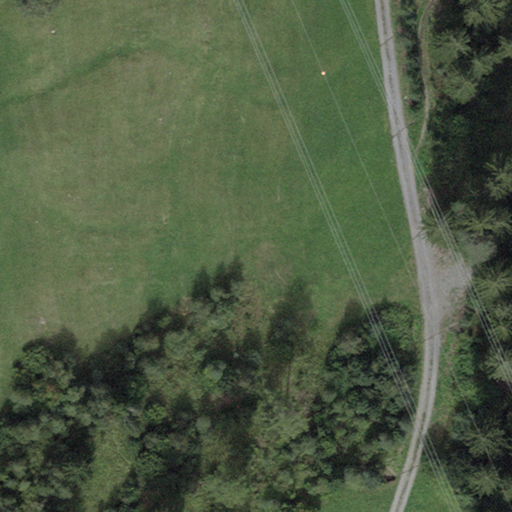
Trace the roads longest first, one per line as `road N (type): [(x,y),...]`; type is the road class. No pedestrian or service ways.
road 1 (track): [(397,511),(427,416),(433,297),(406,175)]
road 2 (track): [(406,175),(378,0)]
